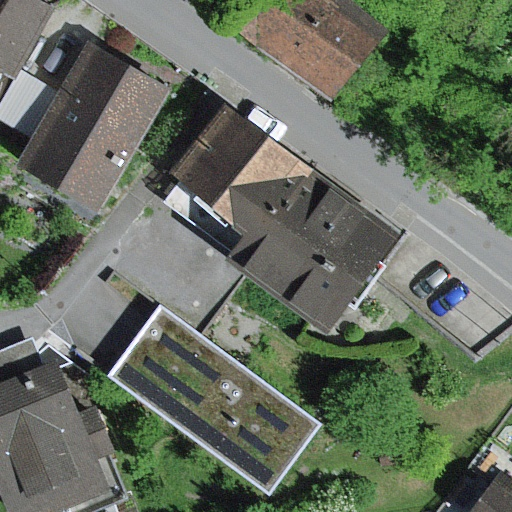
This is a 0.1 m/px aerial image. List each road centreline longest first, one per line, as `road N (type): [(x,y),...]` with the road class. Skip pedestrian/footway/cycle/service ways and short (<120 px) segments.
road 1 (residential): [(143,0),(359,157)]
road 2 (residential): [(0,328),(33,320),(52,305),(144,186)]
road 3 (residential): [(359,157),(511,264)]
